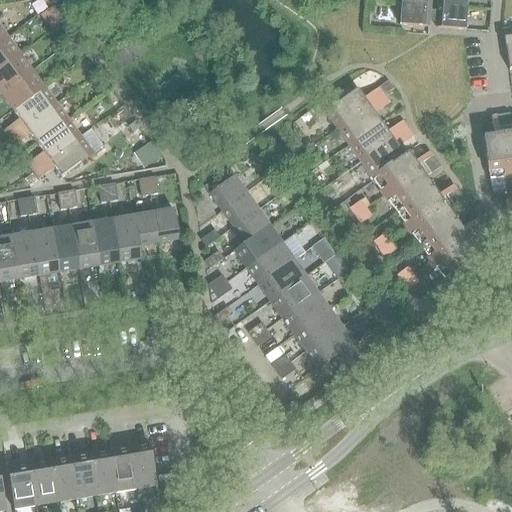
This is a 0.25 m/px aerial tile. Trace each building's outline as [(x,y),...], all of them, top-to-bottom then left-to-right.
[(465,9),(465,0),(437,0),(437,6),(465,9)] [(426,28),(428,6),(400,4),(398,26),(426,28)] [(463,31),(465,9),(437,6),(435,29),(463,31)] [(511,29),(502,31),(507,71),(511,70),(511,29)] [(0,43),(0,68),(19,55),(7,39),(0,43)] [(0,94),(31,72),(19,55),(0,68),(0,94)] [(0,94),(0,97),(11,112),(43,88),(31,72),(0,94)] [(386,82),(377,89),(382,96),(383,97),(393,90),(387,82),(386,82)] [(55,104),(43,88),(11,112),(17,120),(2,131),(8,139),(55,104)] [(424,179),(437,169),(439,168),(430,157),(416,167),(406,153),(403,156),(397,148),(412,137),(401,122),(386,132),(373,115),(388,104),(383,97),(382,96),(377,89),(362,99),(355,90),(323,113),(442,280),(478,255),(471,245),(486,234),(478,223),(463,233),(448,212),(462,201),(454,190),(439,200),(424,179)] [(28,136),(35,145),(67,121),(55,104),(8,139),(13,147),(28,136)] [(511,132),(511,133),(508,115),(494,117),(497,135),(481,137),(488,181),(511,177),(511,132)] [(26,164),(32,172),(79,137),(67,121),(35,145),(41,153),(26,164)] [(92,154),(79,137),(32,172),(38,179),(52,169),(59,178),(92,154)] [(152,146),(145,150),(135,157),(140,165),(143,169),(160,157),(152,146)] [(154,178),(145,180),(148,196),(157,195),(154,178)] [(220,212),(244,195),(232,178),(222,185),(217,178),(203,188),(220,212)] [(148,196),(145,180),(137,181),(140,198),(148,196)] [(113,185),(105,186),(108,203),(116,202),(113,185)] [(108,203),(105,186),(96,188),(99,204),(108,203)] [(73,192),(64,193),(67,210),(76,208),(73,192)] [(67,210),(64,193),(56,194),(59,211),(67,210)] [(256,212),(244,195),(220,212),(232,229),(256,212)] [(33,198),(24,200),(27,216),(35,215),(33,198)] [(511,199),(503,201),(505,215),(511,213),(511,199)] [(27,216),(24,200),(16,201),(18,218),(27,216)] [(353,217),(364,210),(359,202),(348,210),(353,217)] [(353,217),(359,225),(370,217),(364,210),(353,217)] [(151,215),(156,244),(177,240),(172,211),(151,215)] [(268,228),(256,212),(232,229),(243,244),(244,245),(268,228)] [(156,244),(151,215),(131,218),(136,247),(137,247),(156,244)] [(131,218),(111,221),(118,263),(139,260),(137,247),(136,247),(131,218)] [(118,263),(111,221),(91,225),(98,267),(118,263)] [(91,225),(71,228),(78,270),(98,267),(91,225)] [(78,270),(71,228),(50,231),(57,273),(78,270)] [(280,245),(268,228),(244,245),(243,244),(232,252),(245,270),(280,245)] [(30,235),(37,277),(57,273),(50,231),(30,235)] [(204,248),(218,239),(213,232),(199,241),(204,248)] [(10,238),(17,280),(37,277),(30,235),(10,238)] [(382,235),(372,243),(371,243),(377,251),(388,243),(382,235)] [(0,239),(0,282),(17,280),(10,238),(0,239)] [(388,243),(377,251),(382,258),(393,250),(388,243)] [(291,262),(280,245),(245,270),(257,286),(291,262)] [(208,269),(221,260),(216,253),(203,262),(208,269)] [(291,262),(257,286),(269,303),(303,278),(291,262)] [(395,276),(401,284),(412,276),(406,268),(395,276)] [(207,286),(212,293),(225,283),(220,276),(207,286)] [(401,284),(406,292),(417,284),(412,276),(401,284)] [(315,295),(303,278),(269,303),(280,320),(315,295)] [(217,300),(230,290),(225,283),(212,293),(217,300)] [(315,295),(280,320),(292,336),(327,312),(315,295)] [(217,325),(231,315),(226,308),(212,318),(217,325)] [(339,328),(327,312),(292,336),(304,353),(339,328)] [(250,340),(264,330),(259,324),(246,334),(250,340)] [(351,345),(339,328),(304,353),(317,370),(327,363),(327,362),(351,345)] [(250,340),(256,348),(270,338),(264,330),(250,340)] [(327,362),(327,363),(339,379),(363,362),(351,345),(327,362)] [(274,373),(288,363),(284,357),(270,367),(274,373)] [(274,373),(280,381),(294,371),(288,363),(274,373)] [(299,408),(298,407),(294,401),(280,410),(285,418),(299,408)] [(134,490),(155,487),(148,445),(127,448),(134,490)] [(127,448),(107,452),(114,494),(134,490),(127,448)] [(107,452),(87,455),(94,497),(114,494),(107,452)] [(87,455),(66,458),(73,501),(94,497),(87,455)] [(66,458),(46,462),(53,504),(73,501),(66,458)] [(46,462),(26,465),(33,507),(53,504),(46,462)] [(33,507),(26,465),(5,469),(12,511),(33,507)]
